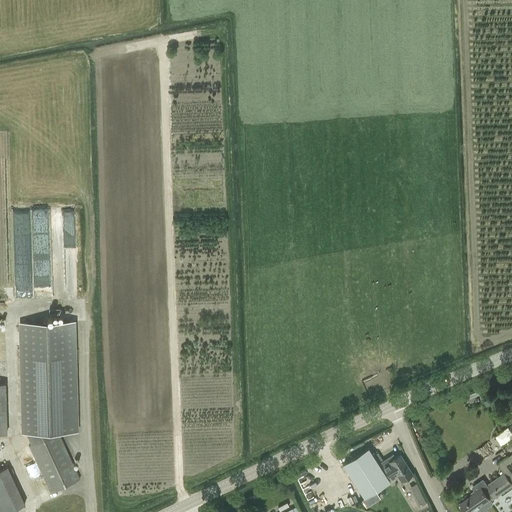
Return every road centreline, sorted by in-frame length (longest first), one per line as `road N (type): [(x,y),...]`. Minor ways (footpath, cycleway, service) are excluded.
road 1 (tertiary): [(172,511),(391,407)]
road 2 (tertiary): [(391,407),(511,362)]
